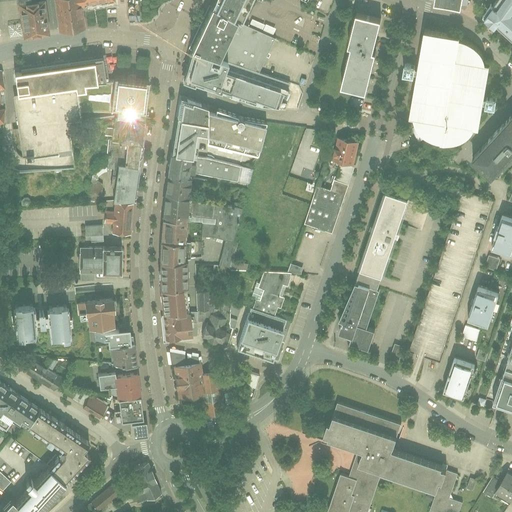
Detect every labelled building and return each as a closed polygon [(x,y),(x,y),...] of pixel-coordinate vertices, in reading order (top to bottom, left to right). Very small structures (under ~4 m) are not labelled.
[(43,0),(18,0),(24,34),(48,31),(43,0)] [(54,0),(58,27),(84,23),(81,4),(108,0),(54,0)] [(242,17),(210,0),(193,43),(212,51),(243,63),(260,70),(275,34),(242,17)] [(242,17),(251,0),(210,0),(242,17)] [(511,0),(492,0),(484,10),(511,33),(511,0)] [(383,18),(359,12),(351,44),(354,45),(344,85),(368,91),(379,50),(375,49),(383,18)] [(459,35),(422,29),(417,64),(415,76),(409,116),(413,116),(413,120),(415,124),(417,128),(421,132),(418,133),(419,136),(421,140),(422,142),(431,138),(439,141),(452,142),(459,140),(465,137),(470,133),(474,128),(478,128),(482,106),(484,97),(490,65),(486,64),(484,57),(481,51),(476,46),(470,42),(464,40),(459,38),(459,35)] [(212,51),(193,43),(183,79),(255,101),(283,105),(291,83),(260,70),(243,63),(212,51)] [(18,91),(14,92),(24,163),(24,167),(75,163),(68,112),(80,111),(78,90),(85,90),(84,83),(106,80),(103,57),(14,70),(18,91)] [(402,74),(415,76),(417,64),(404,62),(402,74)] [(111,113),(142,110),(145,79),(113,75),(112,81),(106,80),(84,83),(85,90),(78,90),(80,111),(111,110),(111,113)] [(495,99),(484,97),(482,106),(494,108),(495,99)] [(210,106),(180,99),(176,116),(206,123),(210,106)] [(511,102),(468,152),(487,168),(511,140),(511,102)] [(259,155),(267,120),(210,106),(206,123),(201,140),(259,155)] [(206,123),(176,116),(169,152),(197,157),(201,140),(206,123)] [(139,143),(142,143),(144,119),(117,117),(115,140),(118,141),(139,143)] [(359,142),(336,138),(332,160),(342,162),(355,164),(359,142)] [(115,200),(131,201),(139,143),(118,141),(116,162),(111,199),(115,200)] [(169,152),(166,171),(191,174),(250,184),(253,168),(222,162),(197,157),(169,152)] [(316,185),(303,222),(331,232),(355,164),(342,162),(332,191),(316,185)] [(166,171),(163,192),(189,194),(191,174),(166,171)] [(382,190),(338,331),(352,335),(349,343),(366,348),(372,330),(365,328),(406,198),(382,190)] [(163,192),(161,216),(186,217),(189,194),(163,192)] [(412,197),(369,326),(379,330),(373,347),(393,354),(396,343),(422,352),(443,359),(495,203),(481,198),(462,192),(455,211),(412,197)] [(235,242),(243,208),(189,194),(186,217),(214,218),(210,236),(227,239),(235,242)] [(112,232),(129,233),(131,201),(115,200),(114,210),(106,209),(105,223),(112,223),(112,232)] [(511,218),(500,215),(491,247),(511,253),(511,252),(511,218)] [(186,217),(161,216),(160,238),(185,237),(186,217)] [(103,240),(102,224),(85,225),(86,241),(103,240)] [(160,238),(160,258),(184,256),(185,237),(160,238)] [(235,242),(227,239),(220,265),(231,268),(238,242),(235,242)] [(81,271),(120,271),(121,247),(81,247),(81,271)] [(160,258),(160,286),(185,283),(189,282),(188,255),(184,256),(160,258)] [(496,270),(500,259),(488,255),(485,266),(496,270)] [(249,305),(235,346),(272,358),(285,318),(275,315),(277,306),(281,307),(285,295),(281,294),(284,284),(287,285),(292,270),(265,268),(252,306),(249,305)] [(185,283),(160,286),(163,313),(185,311),(185,283)] [(477,285),(467,317),(482,322),(488,323),(497,292),(477,285)] [(208,292),(200,292),(199,309),(208,309),(208,292)] [(115,322),(113,296),(77,299),(78,311),(86,311),(87,324),(115,322)] [(51,339),(71,338),(70,323),(72,322),(72,314),(70,314),(69,308),(48,309),(48,313),(35,314),(34,308),(16,309),(17,337),(37,336),(36,325),(50,325),(51,339)] [(163,313),(165,340),(193,338),(190,311),(185,311),(163,313)] [(226,319),(213,315),(210,323),(208,322),(203,336),(226,344),(231,329),(223,327),(226,319)] [(465,324),(461,336),(477,341),(481,329),(465,324)] [(110,343),(112,362),(135,360),(133,340),(131,341),(129,327),(94,330),(95,338),(108,337),(108,343),(110,343)] [(511,329),(489,398),(511,405),(511,329)] [(476,357),(483,359),(486,350),(479,348),(476,357)] [(202,370),(200,355),(171,350),(178,399),(199,396),(201,414),(225,410),(222,392),(236,390),(232,365),(202,370)] [(47,366),(54,368),(56,358),(49,356),(47,366)] [(25,368),(57,388),(64,378),(32,357),(25,368)] [(454,357),(444,389),(465,395),(475,363),(463,360),(454,357)] [(131,419),(144,418),(139,371),(115,373),(115,371),(98,373),(100,387),(116,385),(120,421),(131,419)] [(242,384),(255,387),(258,374),(246,371),(242,384)] [(12,414),(24,423),(34,409),(0,386),(0,424),(3,426),(12,414)] [(92,394),(84,406),(101,418),(109,405),(92,394)] [(397,424),(337,405),(326,436),(361,447),(352,475),(341,472),(328,511),(364,511),(377,474),(432,492),(427,508),(440,511),(451,511),(457,497),(445,493),(453,469),(389,448),(397,424)] [(34,409),(24,423),(63,449),(46,468),(62,482),(86,456),(80,450),(86,444),(34,409)] [(146,418),(144,418),(131,419),(133,435),(148,433),(146,418)] [(137,502),(161,493),(150,462),(126,470),(137,502)] [(9,502),(19,511),(34,511),(62,482),(46,468),(44,466),(9,502)] [(495,476),(486,490),(510,505),(511,501),(511,473),(506,470),(500,480),(495,476)] [(10,481),(0,472),(0,487),(3,490),(10,481)] [(476,480),(471,478),(467,488),(472,490),(476,480)] [(119,492),(112,483),(92,499),(100,508),(119,492)] [(0,511),(19,511),(9,502),(5,499),(0,504),(0,511)]
